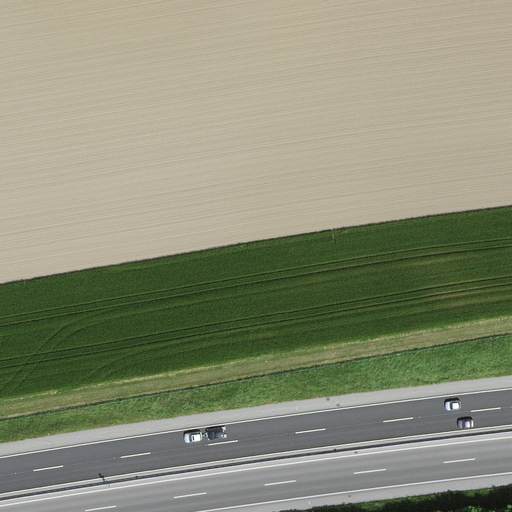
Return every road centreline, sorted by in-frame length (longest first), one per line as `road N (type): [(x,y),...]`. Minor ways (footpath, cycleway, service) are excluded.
road 1 (motorway): [(511,407),(0,475)]
road 2 (motorway): [(78,511),(511,455)]
